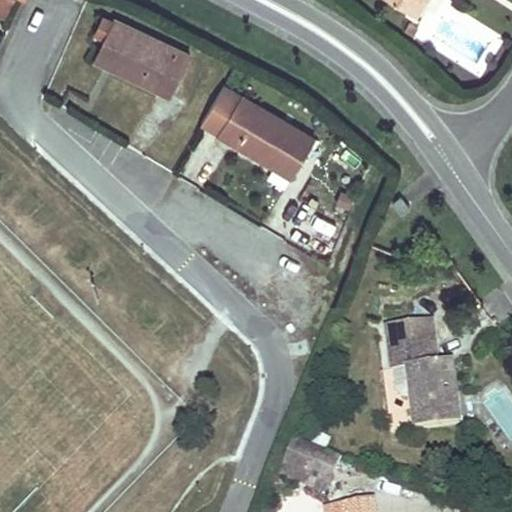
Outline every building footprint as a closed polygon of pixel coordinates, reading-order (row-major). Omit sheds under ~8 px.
[(0,0),(0,11),(5,14),(12,0),(0,0)] [(393,0),(416,14),(424,0),(393,0)] [(424,0),(416,14),(423,18),(434,0),(424,0)] [(104,35),(112,20),(103,16),(97,31),(104,35)] [(113,17),(112,20),(104,35),(103,38),(122,47),(113,66),(171,94),(190,54),(113,17)] [(418,27),(409,22),(405,30),(414,35),(418,27)] [(122,47),(103,38),(94,57),(113,66),(122,47)] [(218,133),(241,94),(224,84),(201,122),(218,133)] [(218,133),(273,166),(284,148),(302,158),(315,138),(241,94),(218,133)] [(284,148),(273,166),(291,176),(302,158),(284,148)] [(410,207),(400,195),(392,202),(402,214),(410,207)] [(302,223),(328,237),(334,224),(309,210),(302,223)] [(432,319),(387,325),(396,390),(402,395),(413,393),(417,428),(460,423),(452,361),(438,362),(432,319)] [(280,477),(322,493),(334,459),(293,443),(280,477)] [(377,511),(375,500),(327,508),(328,511),(377,511)]
